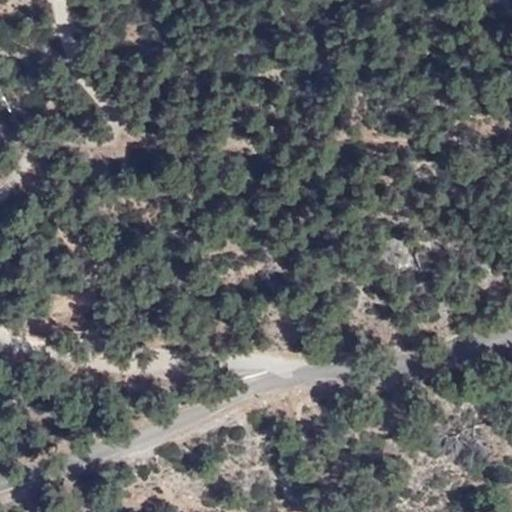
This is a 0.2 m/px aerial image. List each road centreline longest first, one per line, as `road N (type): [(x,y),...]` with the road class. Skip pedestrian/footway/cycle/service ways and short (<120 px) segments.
road 1 (unclassified): [(0,483),(110,452),(288,374),(511,336)]
road 2 (track): [(33,322),(288,374)]
road 3 (track): [(45,149),(116,134),(117,121),(83,80),(61,0)]
